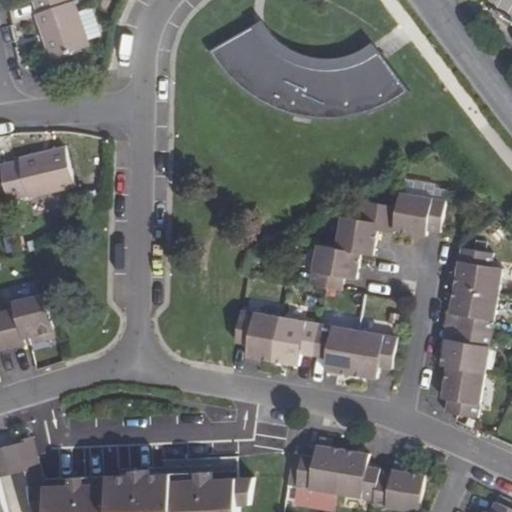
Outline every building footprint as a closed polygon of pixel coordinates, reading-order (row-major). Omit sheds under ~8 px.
[(72,0),(71,0),(35,0),(40,11),(37,12),(53,58),(90,44),(75,0),(72,0)] [(282,45),(261,22),(257,24),(209,51),(225,73),(245,91),(264,103),(291,114),(318,117),(345,117),(369,111),(393,100),(406,92),(377,52),(372,45),(349,55),(323,59),(302,56),(282,45)] [(20,158),(0,163),(9,198),(29,193),(29,194),(75,182),(65,145),(20,157),(20,158)] [(447,201),(402,193),(399,208),(395,231),(427,237),(428,231),(441,234),(447,201)] [(395,231),(399,208),(382,205),(379,223),(342,217),(337,249),(362,253),(375,256),(379,232),(394,234),(395,231)] [(337,249),(318,246),(311,285),(344,290),(347,277),(358,279),(362,253),(337,249)] [(493,253),(464,248),(457,288),(500,296),(505,267),(491,265),(493,253)] [(493,335),(500,296),(457,288),(452,314),(464,316),(462,329),(493,335)] [(57,336),(46,293),(1,305),(0,304),(0,351),(25,345),(23,338),(30,336),(37,334),(39,341),(57,336)] [(283,318),(243,312),(238,343),(251,345),(249,358),(275,362),(283,318)] [(321,324),(283,318),(275,362),(300,366),(302,354),(316,356),(321,324)] [(360,331),(321,324),(316,356),(329,358),(327,371),(353,375),(360,331)] [(486,374),(493,335),(462,329),(460,342),(449,340),(444,367),(450,368),(486,374)] [(400,337),(360,331),(353,375),(379,379),(381,367),(394,369),(400,337)] [(39,341),(37,334),(30,336),(31,343),(39,341)] [(479,418),(486,374),(450,368),(445,399),(450,400),(448,412),(479,418)] [(47,511),(240,511),(240,506),(250,505),(255,478),(213,479),(212,472),(149,474),(149,470),(133,470),(134,475),(44,479),(38,461),(35,462),(30,439),(18,442),(18,444),(25,471),(33,505),(47,505),(47,511)] [(0,476),(25,471),(18,444),(0,448),(0,476)] [(338,494),(345,450),(320,446),(318,458),(295,454),(289,485),(338,494)] [(371,454),(345,450),(338,494),(377,500),(381,473),(382,468),(369,466),(371,454)] [(415,511),(422,511),(428,476),(396,470),(395,475),(381,473),(377,500),(376,505),(415,511)] [(511,511),(511,508),(498,502),(492,511),(487,511),(486,511),(511,511)]
